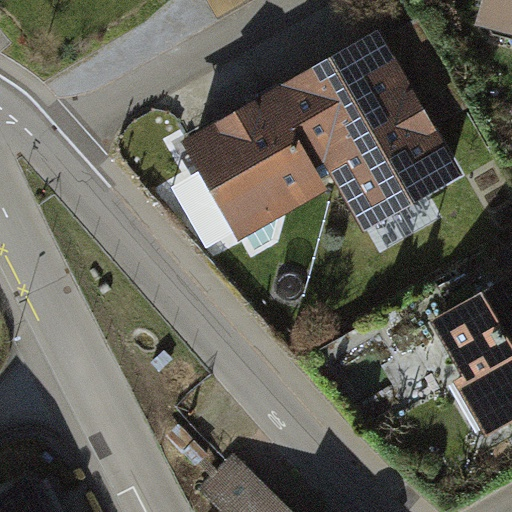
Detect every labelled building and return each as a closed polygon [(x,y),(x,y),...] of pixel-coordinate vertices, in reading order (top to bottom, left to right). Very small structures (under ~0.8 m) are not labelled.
[(213,0),(225,19),(257,0),(213,0)] [(408,55),(315,109),(370,204),(398,252),(492,198),(408,55)] [(272,261),(370,204),(315,109),(217,166),(272,261)] [(511,315),(458,348),(511,436),(511,315)] [(298,511),(241,453),(202,491),(222,511),(298,511)] [(0,476),(0,511),(62,511),(38,459),(0,476)]
